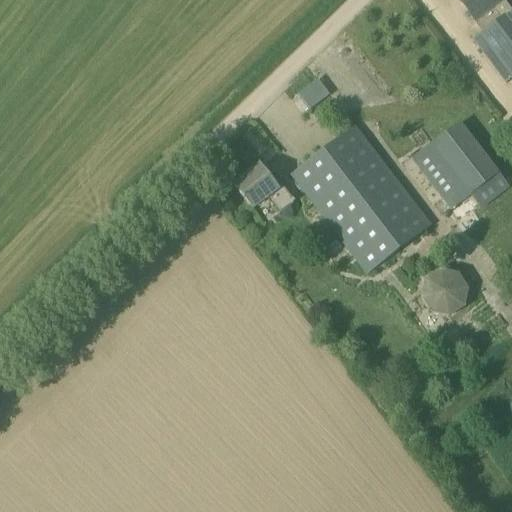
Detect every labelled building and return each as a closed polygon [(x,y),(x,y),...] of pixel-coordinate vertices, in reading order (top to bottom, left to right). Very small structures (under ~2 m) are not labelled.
[(459,0),(476,23),(478,21),(485,31),(472,40),(473,40),(506,85),(507,85),(511,81),(511,9),(505,0),(459,0)] [(296,94),(308,110),(329,94),(317,78),(296,94)] [(462,128),(415,164),(443,201),(451,211),(471,196),(482,211),(509,191),(462,128)] [(355,129),(293,176),(355,258),(350,263),(362,279),(367,274),(430,228),(355,129)] [(260,167),(235,186),(254,210),(268,199),(280,215),(296,204),(282,185),(277,189),(260,167)] [(425,280),(421,299),(431,315),(449,319),(465,309),(469,291),(459,275),(441,271),(425,280)]
